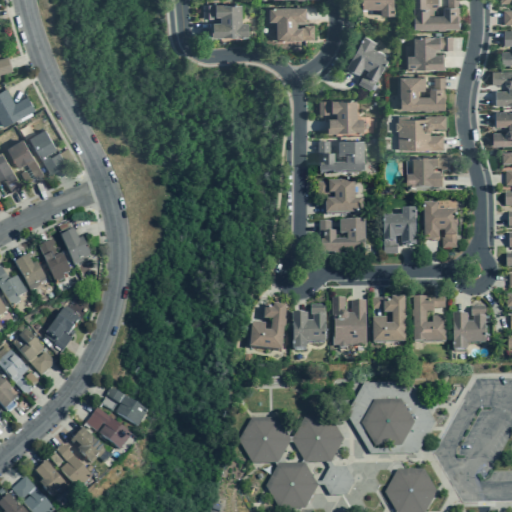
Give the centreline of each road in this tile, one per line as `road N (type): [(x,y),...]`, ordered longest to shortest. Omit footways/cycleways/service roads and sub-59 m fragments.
road 1 (residential): [(293,81),(303,266),(322,273),(450,268),(471,252),(479,230),(460,107),(475,0)]
road 2 (residential): [(21,0),(46,72),(104,185),(117,266),(108,315),(80,381),(0,458)]
road 3 (residential): [(180,0),(191,50),(265,59),(293,81)]
